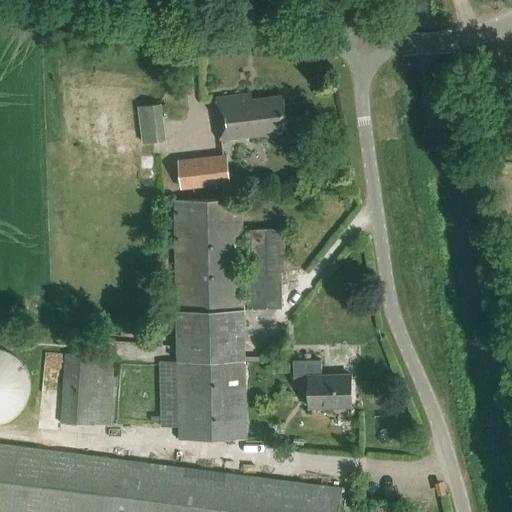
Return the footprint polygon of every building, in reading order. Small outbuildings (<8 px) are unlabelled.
[(273,130),(286,129),(282,96),(251,100),(250,95),(219,99),(222,142),(274,136),(273,130)] [(142,143),(165,140),(161,103),(138,106),(142,143)] [(230,183),(227,154),(178,159),(181,189),(230,183)] [(285,271),(284,228),(245,229),(247,299),(243,299),(241,199),(173,200),(178,439),(247,438),(244,309),(282,308),(281,271),(285,271)] [(0,423),(2,423),(6,421),(9,420),(13,418),(15,416),(17,414),(19,412),(22,408),(24,406),(25,404),(27,400),(28,396),(29,394),(29,390),(30,386),(29,382),(29,380),(29,378),(28,374),(27,371),(25,368),(24,365),(22,363),(21,361),(19,359),(16,356),(14,355),(10,353),(7,351),(3,349),(0,348),(0,423)] [(65,353),(60,422),(111,425),(115,357),(65,353)] [(309,407),(351,406),(350,374),(322,375),(321,360),(293,361),(294,384),(309,384),(309,407)] [(339,511),(342,486),(0,442),(0,511),(339,511)]
